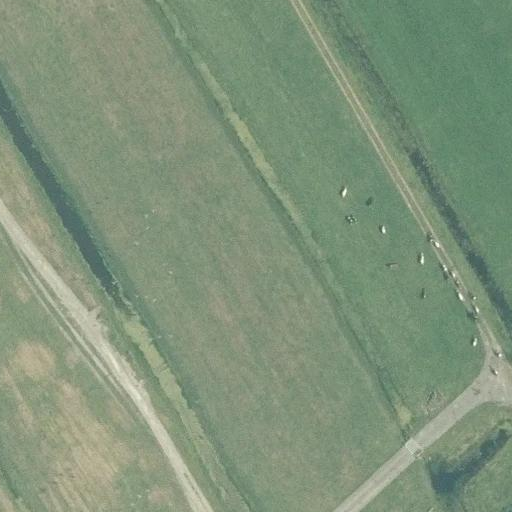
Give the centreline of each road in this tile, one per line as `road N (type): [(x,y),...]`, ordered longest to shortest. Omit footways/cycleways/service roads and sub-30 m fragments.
road 1 (track): [(492,384),(490,341),(293,0)]
road 2 (track): [(202,511),(134,391),(0,211)]
road 3 (track): [(355,0),(511,270)]
